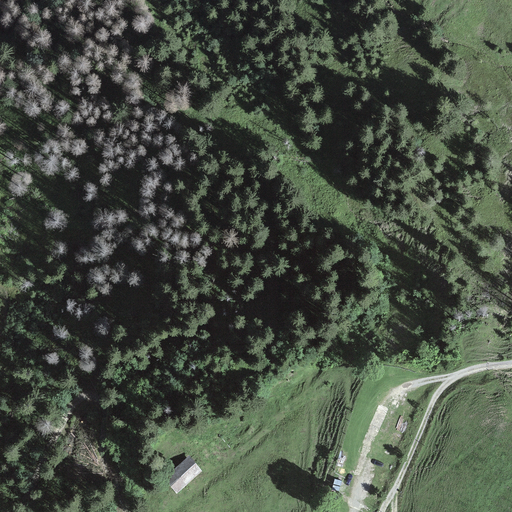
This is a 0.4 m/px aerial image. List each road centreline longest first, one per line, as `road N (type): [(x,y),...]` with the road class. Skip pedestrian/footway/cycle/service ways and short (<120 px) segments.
road 1 (track): [(22,511),(70,411),(85,396),(104,408),(102,453),(128,511)]
road 2 (track): [(460,373),(407,386),(389,399),(352,495),(353,511)]
road 3 (track): [(460,373),(436,393),(395,485)]
